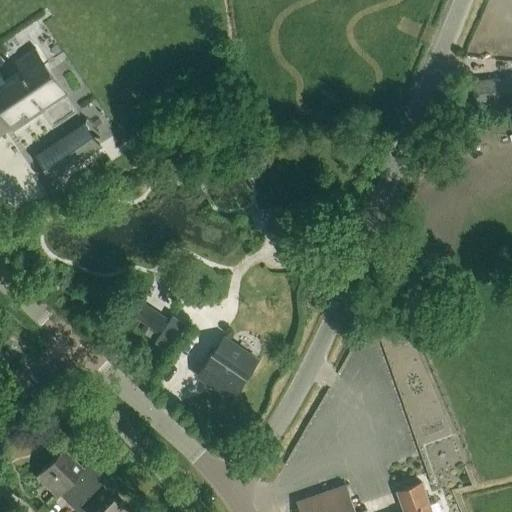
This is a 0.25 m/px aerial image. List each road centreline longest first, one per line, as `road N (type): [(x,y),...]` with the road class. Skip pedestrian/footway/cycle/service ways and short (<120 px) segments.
road 1 (unclassified): [(236,493),(310,367),(463,0)]
road 2 (unclassified): [(236,493),(72,344)]
